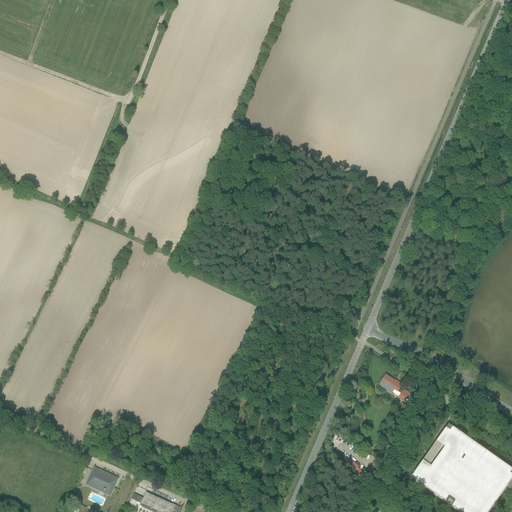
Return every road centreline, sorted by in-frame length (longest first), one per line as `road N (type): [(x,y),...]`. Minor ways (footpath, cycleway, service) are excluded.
road 1 (unclassified): [(367,330),(507,0)]
road 2 (unclassified): [(288,511),(367,330)]
road 3 (residential): [(434,360),(373,489)]
road 4 (residential): [(209,511),(88,457)]
